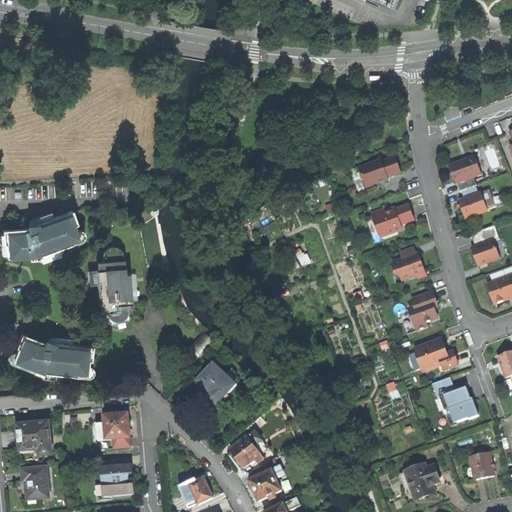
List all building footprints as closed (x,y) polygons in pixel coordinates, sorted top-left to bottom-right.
[(374,0),(392,8),(395,0),(374,0)] [(500,135),(504,148),(510,146),(505,133),(500,135)] [(387,179),(386,178),(400,173),(397,165),(394,158),(381,163),(380,161),(358,169),(365,188),(378,183),(378,182),(387,179)] [(462,162),(448,167),(455,184),(456,184),(459,192),(460,192),(474,186),(475,186),(473,178),(480,175),(473,158),(462,162)] [(477,195),(474,186),(460,192),(464,200),(458,202),(462,212),(465,219),(487,211),(480,194),(477,195)] [(401,230),(400,226),(413,221),(410,213),(407,206),(394,211),(384,214),(383,212),(382,210),(371,214),(379,238),(401,230)] [(70,240),(79,237),(75,224),(77,224),(72,210),(37,223),(36,225),(29,225),(29,227),(3,230),(4,243),(6,243),(6,250),(7,257),(29,255),(30,259),(39,258),(39,255),(71,244),(70,240)] [(494,226),(470,235),(475,247),(471,249),(474,256),(478,266),(499,258),(493,242),(499,239),(494,226)] [(128,303),(132,303),(129,272),(125,273),(124,254),(122,250),(120,248),(117,246),(113,245),(109,246),(106,248),(104,252),(103,255),(103,261),(98,262),(98,270),(96,270),(100,312),(107,311),(108,315),(110,317),(114,320),(116,320),(119,320),(124,319),(127,315),(128,311),(128,303)] [(400,253),(402,260),(415,255),(412,249),(400,253)] [(417,276),(424,273),(421,264),(417,254),(415,255),(402,260),(391,264),(393,270),(398,272),(401,281),(417,276)] [(511,275),(486,286),(494,305),(506,301),(505,299),(511,296),(511,275)] [(416,331),(426,327),(425,323),(438,319),(433,307),(431,302),(435,300),(432,292),(411,300),(414,308),(408,310),(416,331)] [(202,362),(218,344),(206,332),(189,349),(202,362)] [(75,376),(76,372),(86,373),(86,371),(88,360),(90,360),(91,346),(54,342),(53,344),(46,341),(44,343),(21,333),(19,340),(16,346),(18,347),(13,360),(34,368),(32,371),(41,375),(42,372),(45,373),(57,374),(75,376)] [(441,340),(429,344),(431,349),(443,344),(441,340)] [(443,371),(458,365),(453,352),(446,354),(444,349),(443,344),(431,349),(429,344),(413,350),(422,373),(441,365),(443,371)] [(511,352),(497,357),(501,369),(505,379),(511,375),(511,352)] [(237,385),(215,364),(198,382),(208,392),(205,394),(209,402),(213,410),(237,385)] [(468,420),(478,416),(472,399),(470,399),(468,393),(466,388),(454,392),(449,378),(431,385),(437,399),(443,397),(454,424),(467,419),(468,420)] [(129,414),(105,416),(106,425),(95,426),(97,441),(113,440),(114,448),(131,447),(130,438),(132,438),(131,425),(129,414)] [(42,456),(53,455),(50,423),(35,424),(19,426),(21,452),(41,450),(42,456)] [(252,423),(242,433),(247,438),(231,451),(239,462),(244,469),(256,460),(259,464),(264,459),(256,447),(263,441),(256,431),(257,430),(252,423)] [(485,477),(494,476),(489,452),(470,456),(475,479),(485,477)] [(274,459),(267,463),(271,471),(278,468),(274,459)] [(271,471),(267,463),(253,472),(256,478),(251,481),(249,485),(251,488),(251,489),(255,491),(260,501),(270,496),(272,500),(277,497),(275,494),(282,490),(276,477),(284,474),(281,466),(278,468),(271,471)] [(133,464),(102,468),(104,484),(96,485),(98,499),(102,499),(102,500),(111,499),(111,496),(136,493),(135,478),(133,464)] [(436,493),(433,486),(438,485),(435,478),(438,477),(434,466),(426,469),(425,465),(405,472),(411,488),(416,501),(436,493)] [(28,500),(50,498),(48,468),(23,470),(24,482),(26,482),(27,489),(28,500)] [(405,491),(411,488),(405,472),(399,475),(405,491)] [(205,478),(198,481),(197,478),(181,486),(190,506),(199,502),(200,504),(214,497),(209,487),(205,478)] [(293,494),(269,505),(272,510),(268,511),(289,511),(301,507),(297,498),(295,499),(293,494)]
